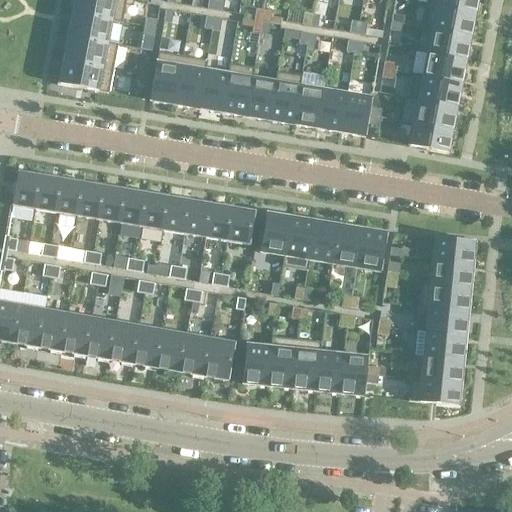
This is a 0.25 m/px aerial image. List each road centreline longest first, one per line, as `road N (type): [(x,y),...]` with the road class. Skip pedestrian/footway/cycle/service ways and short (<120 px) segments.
road 1 (tertiary): [(0,404),(166,432),(421,458),(467,457),(511,437)]
road 2 (residential): [(511,206),(0,122)]
